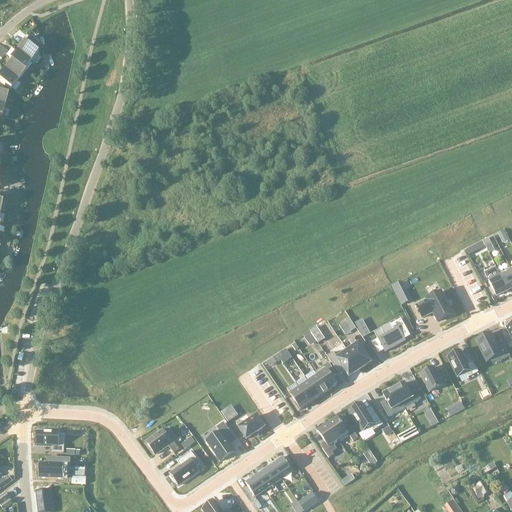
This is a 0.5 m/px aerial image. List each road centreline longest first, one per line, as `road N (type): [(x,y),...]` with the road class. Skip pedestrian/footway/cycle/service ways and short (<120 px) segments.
road 1 (residential): [(23,412),(107,421),(179,506),(360,385),(511,305)]
road 2 (unclassified): [(23,412),(41,328),(121,91),(127,0)]
